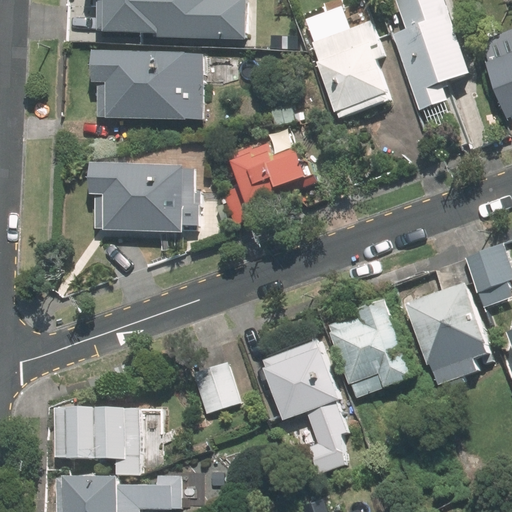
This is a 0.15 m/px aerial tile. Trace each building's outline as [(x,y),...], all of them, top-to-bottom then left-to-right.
[(209,34),(210,0),(94,0),(93,33),(162,36),(162,33),(209,34)] [(411,32),(398,36),(425,112),(453,102),(447,86),(476,75),(449,0),(401,0),(399,1),(411,32)] [(366,27),(363,18),(351,22),(354,31),(349,33),(344,19),(313,30),(318,44),(317,44),(323,63),(321,64),(338,114),(341,113),(344,120),(393,102),(391,95),(393,95),(377,50),(386,46),(378,23),(366,27)] [(208,56),(99,54),(98,84),(103,84),(102,120),(190,122),(190,119),(207,119),(208,56)] [(511,58),(493,65),(511,118),(511,58)] [(295,124),(292,107),(275,110),(278,127),(295,124)] [(277,156),(271,139),(233,152),(246,187),(221,195),(234,232),(259,222),(253,207),(280,197),(286,213),(329,199),(321,177),(312,180),(300,148),(277,156)] [(204,227),(205,193),(200,193),(201,171),(190,171),(190,167),(96,165),(95,197),(100,197),(99,229),(109,229),(109,232),(189,234),(189,227),(204,227)] [(494,256),(477,262),(490,297),(506,291),(494,256)] [(496,355),(472,287),(412,309),(433,366),(436,365),(445,388),(484,375),(479,362),(496,355)] [(389,391),(420,380),(392,304),(363,314),(365,318),(333,329),(354,388),(357,386),(361,398),(388,388),(389,391)] [(325,353),(322,345),(269,364),(272,373),(270,374),(287,423),(312,414),(322,444),(312,448),(321,474),(347,465),(345,435),(352,433),(341,404),(346,402),(328,352),(325,353)] [(245,403),(231,365),(196,377),(209,415),(245,403)] [(147,413),(61,409),(59,459),(123,461),(123,474),(144,476),(147,413)] [(426,454),(405,462),(416,491),(437,483),(426,454)] [(186,511),(186,479),(161,480),(161,488),(123,488),(123,480),(61,480),(61,511),(143,511),(144,511),(186,511)] [(335,511),(331,500),(305,510),(305,511),(335,511)]
